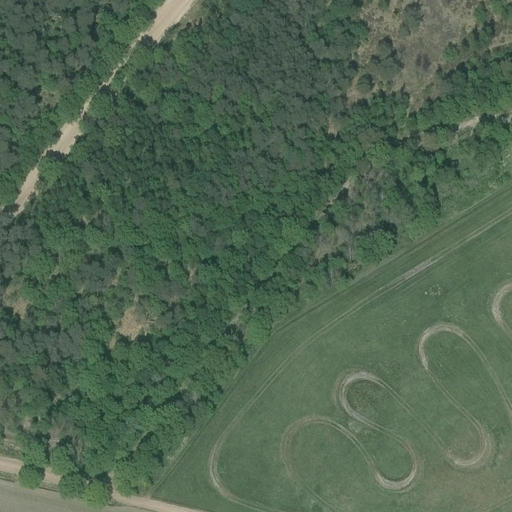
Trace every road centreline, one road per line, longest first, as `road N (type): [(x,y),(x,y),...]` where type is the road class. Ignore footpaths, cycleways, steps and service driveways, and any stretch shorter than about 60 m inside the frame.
road 1 (unknown): [(100,494),(358,162),(388,140),(511,107)]
road 2 (track): [(0,225),(180,0)]
road 3 (track): [(0,469),(170,511)]
